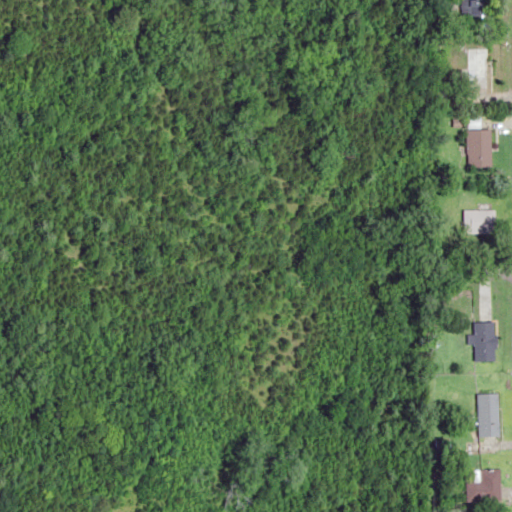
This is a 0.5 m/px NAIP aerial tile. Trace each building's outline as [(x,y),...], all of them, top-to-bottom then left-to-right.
[(460,0),(460,15),(485,15),(485,0),(460,0)] [(488,47),(466,47),(466,89),(488,89),(488,47)] [(465,167),(489,167),(489,129),(465,129),(465,167)] [(492,232),(492,209),(461,209),(461,232),(492,232)] [(471,360),(493,360),(493,321),(471,321),(471,360)] [(496,436),(496,393),(475,393),(475,436),(496,436)] [(465,501),(499,501),(499,469),(474,469),(474,482),(465,482),(465,501)]
